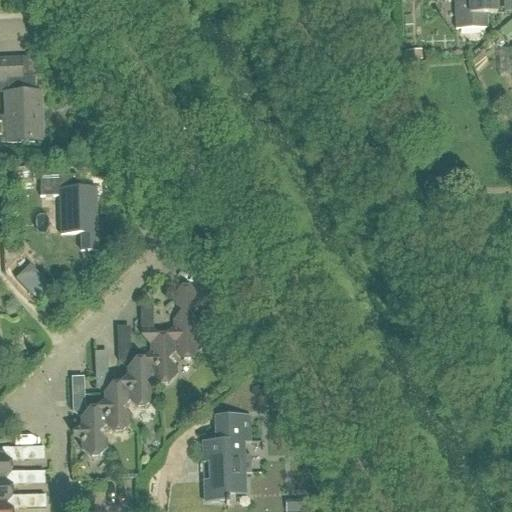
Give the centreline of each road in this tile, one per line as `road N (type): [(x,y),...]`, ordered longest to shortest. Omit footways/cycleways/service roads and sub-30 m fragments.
road 1 (residential): [(22,419),(21,396),(150,265),(156,247),(50,44),(26,32),(0,33)]
road 2 (residential): [(96,511),(63,486),(61,430),(51,418),(22,419)]
